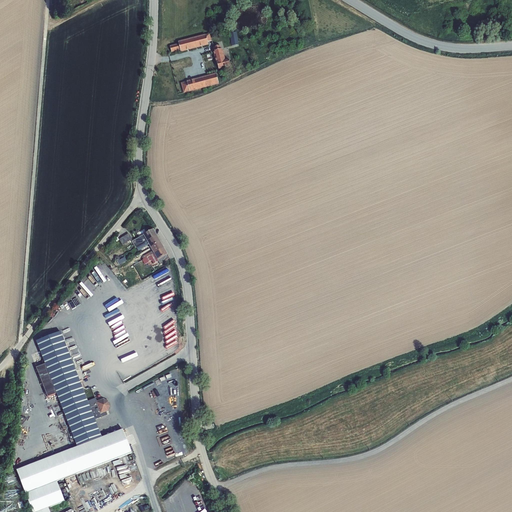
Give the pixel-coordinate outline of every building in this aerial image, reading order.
[(230,33),(232,46),(238,45),(236,32),(230,33)] [(178,44),(170,46),(171,52),(180,50),(181,52),(208,45),(208,42),(212,41),(210,34),(205,35),(178,42),(178,44)] [(217,63),(219,70),(225,68),(230,67),(229,60),(225,61),(222,50),(214,52),(215,53),(214,53),(214,55),(216,55),(217,59),(215,60),(216,62),(217,62),(218,63),(217,63)] [(187,82),(181,83),(184,93),(185,93),(186,96),(205,91),(205,88),(219,84),(218,84),(223,83),(221,76),(217,76),(216,74),(187,81),(187,82)] [(147,242),(157,236),(153,230),(143,235),(147,242)] [(123,245),(130,241),(126,235),(119,239),(123,245)] [(143,235),(141,237),(142,240),(134,245),(131,247),(133,249),(137,247),(147,242),(143,235)] [(151,248),(161,242),(157,236),(147,242),(149,244),(151,248)] [(132,242),(134,245),(142,240),(141,237),(132,242)] [(149,244),(147,242),(137,247),(138,250),(149,244)] [(154,254),(164,248),(161,242),(151,248),(154,254)] [(158,260),(168,255),(164,248),(154,254),(158,260)] [(158,260),(154,254),(142,260),(145,264),(152,260),(153,264),(158,261),(160,264),(164,262),(164,261),(169,259),(168,255),(158,260)] [(64,331),(36,341),(45,364),(36,368),(48,397),(57,393),(77,447),(102,437),(95,419),(107,415),(106,412),(108,411),(111,406),(109,401),(103,399),(97,401),(96,398),(88,401),(83,390),(88,388),(84,379),(80,380),(75,368),(78,366),(74,356),(76,355),(72,346),(67,348),(65,343),(68,342),(64,331)] [(132,354),(122,361),(130,375),(141,368),(132,354)] [(77,447),(17,470),(32,511),(50,511),(49,508),(65,502),(57,481),(132,453),(123,429),(102,437),(77,447)]
